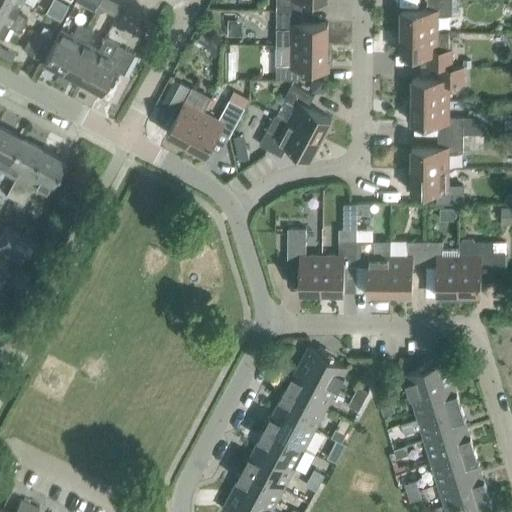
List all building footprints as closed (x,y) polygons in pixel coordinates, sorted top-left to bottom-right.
[(16,11),(22,0),(0,0),(0,11),(24,24),(27,17),(16,11)] [(60,20),(68,5),(58,0),(51,0),(45,12),(60,20)] [(97,5),(99,0),(78,0),(95,9),(97,5)] [(121,6),(109,0),(99,0),(97,5),(116,15),(121,6)] [(276,0),(277,10),(302,10),(302,0),(276,0)] [(459,0),(427,0),(428,8),(401,8),(401,31),(438,30),(438,14),(460,15),(459,0)] [(302,22),(302,10),(277,10),(276,44),(328,44),(328,22),(302,22)] [(24,24),(0,11),(0,36),(2,38),(8,26),(20,32),(24,24)] [(145,20),(140,28),(150,34),(155,25),(145,20)] [(62,71),(85,27),(78,23),(72,34),(60,28),(43,60),(62,71)] [(48,39),(50,39),(54,32),(43,26),(39,34),(48,39)] [(81,81),(98,49),(86,42),(93,31),(85,27),(62,71),(81,81)] [(452,48),(449,48),(449,31),(438,31),(438,30),(401,31),(401,53),(427,53),(427,65),(439,65),(452,66),(452,65),(452,48)] [(38,58),(48,39),(39,34),(36,32),(25,51),(38,58)] [(215,56),(223,43),(203,32),(198,40),(213,49),(211,54),(215,56)] [(124,74),(135,54),(116,43),(105,36),(98,49),(81,81),(100,91),(113,68),(124,74)] [(328,67),(328,44),(276,44),(276,78),(301,78),(301,66),(328,67)] [(0,54),(11,60),(13,55),(0,48),(0,54)] [(230,78),(231,51),(223,51),(222,78),(230,78)] [(464,65),(452,65),(452,66),(439,65),(439,77),(413,77),(412,99),(412,100),(449,100),(450,83),(464,83),(464,65)] [(324,91),(324,79),(311,79),(311,91),(324,91)] [(187,143),(204,110),(211,97),(197,90),(181,81),(169,103),(180,109),(167,132),(187,143)] [(285,99),(277,113),(321,137),(332,118),(309,105),(314,95),(292,83),(284,98),(285,99)] [(230,136),(241,114),(245,107),(229,98),(219,118),(204,110),(187,143),(207,153),(219,130),(230,136)] [(449,116),(449,100),(412,100),(412,99),(407,99),(407,100),(407,119),(412,119),(412,122),(438,122),(438,133),(464,133),(464,117),(464,116),(449,116)] [(321,137),(277,113),(276,113),(259,143),(282,155),(287,145),(311,157),(321,137)] [(464,133),(484,133),(484,124),(474,124),(474,117),(464,117),(464,133)] [(0,168),(3,170),(20,137),(0,125),(0,168)] [(468,138),(464,138),(464,133),(438,133),(438,145),(412,145),(412,168),(449,168),(449,151),(468,151),(468,138)] [(15,199),(42,148),(20,137),(3,170),(16,176),(6,194),(15,199)] [(247,145),(235,147),(238,159),(249,157),(247,145)] [(64,160),(42,148),(15,199),(24,203),(33,186),(46,193),(64,160)] [(449,184),(449,168),(412,168),(412,190),(438,190),(438,202),(463,202),(463,184),(449,184)] [(357,212),(370,212),(370,202),(357,202),(357,212)] [(439,215),(448,215),(449,204),(439,204),(439,215)] [(511,223),(511,205),(502,206),(502,223),(511,223)] [(0,221),(0,236),(25,249),(32,239),(0,221)] [(322,291),(323,253),(306,253),(307,227),(289,227),(288,264),(300,264),(300,290),(322,291)] [(357,239),(357,228),(339,227),(339,254),(323,253),(322,291),(345,291),(345,264),(357,265),(357,239)] [(482,242),(476,242),(473,238),(463,238),(460,242),(460,249),(459,298),(479,298),(479,292),(482,292),(482,266),(506,266),(506,249),(498,249),(498,241),(494,241),(494,240),(482,240),(482,242)] [(391,240),(357,239),(357,265),(368,265),(368,291),(391,291),(391,240)] [(413,265),(425,265),(425,240),(391,240),(391,291),(413,291),(413,265)] [(459,298),(460,249),(443,249),(443,240),(425,240),(425,265),(437,265),(437,292),(439,292),(439,298),(459,298)] [(0,300),(11,279),(2,275),(0,273),(0,300)] [(337,387),(348,366),(309,345),(298,366),(337,387)] [(454,382),(447,359),(404,372),(412,395),(454,382)] [(337,387),(298,366),(287,386),(326,407),(337,387)] [(461,403),(454,382),(412,395),(418,417),(461,403)] [(366,396),(369,390),(359,384),(355,391),(366,396)] [(326,407),(287,386),(276,406),(316,427),(326,407)] [(379,400),(391,396),(389,389),(377,393),(379,400)] [(362,403),(366,396),(355,391),(352,397),(362,403)] [(393,403),(391,396),(379,400),(382,407),(393,403)] [(362,403),(352,397),(348,404),(359,409),(362,403)] [(395,410),(393,403),(382,407),(384,414),(395,410)] [(461,403),(418,417),(402,422),(404,431),(421,426),(425,438),(468,425),(461,403)] [(316,427),(276,406),(266,426),(305,447),(316,427)] [(474,447),(468,425),(425,438),(432,460),(474,447)] [(305,447),(266,426),(255,446),(294,467),(305,447)] [(342,441),(347,433),(336,427),(331,435),(342,441)] [(338,449),(342,441),(331,435),(327,443),(338,449)] [(409,453),(406,444),(394,448),(397,457),(409,453)] [(294,467),(255,446),(244,466),(284,487),(294,467)] [(481,469),(474,447),(432,460),(438,482),(481,469)] [(342,454),(332,448),(326,458),(337,463),(342,454)] [(403,469),(400,461),(393,464),(396,471),(403,469)] [(284,487),(244,466),(234,486),(273,507),(284,487)] [(321,481),(325,473),(315,467),(310,476),(321,481)] [(488,490),(481,469),(438,482),(445,503),(488,490)] [(317,489),(321,481),(310,476),(306,483),(317,489)] [(405,483),(408,491),(419,488),(417,479),(405,483)] [(231,511),(270,511),(273,507),(234,486),(222,507),(231,511)] [(422,496),(419,488),(408,491),(411,500),(422,496)] [(494,511),(488,490),(445,503),(447,511),(494,511)] [(0,511),(25,511),(30,503),(21,498),(13,511),(10,511),(2,507),(0,511)] [(36,511),(39,508),(30,503),(25,511),(36,511)]
